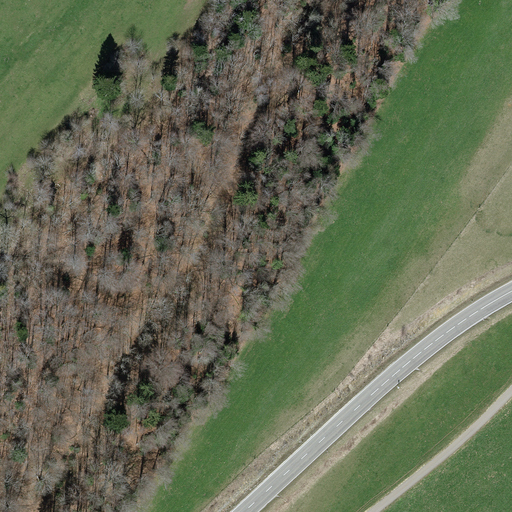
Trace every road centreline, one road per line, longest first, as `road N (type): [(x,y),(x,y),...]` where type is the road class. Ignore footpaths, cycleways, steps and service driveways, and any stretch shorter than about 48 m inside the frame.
road 1 (primary): [(511,289),(413,355),(243,511)]
road 2 (track): [(511,391),(372,511)]
